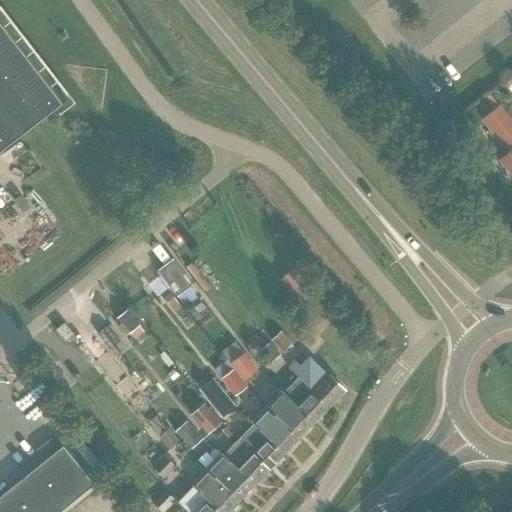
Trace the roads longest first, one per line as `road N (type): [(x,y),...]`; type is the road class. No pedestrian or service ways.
road 1 (unclassified): [(429,341),(278,164),(172,118),(79,0)]
road 2 (primary): [(377,215),(195,0)]
road 3 (unclassified): [(309,511),(429,341)]
road 4 (trunk): [(456,408),(431,446),(361,511)]
road 5 (primary): [(472,304),(389,218),(377,215)]
road 6 (primary): [(377,215),(450,322)]
road 7 (trunk): [(388,511),(462,457),(492,449)]
